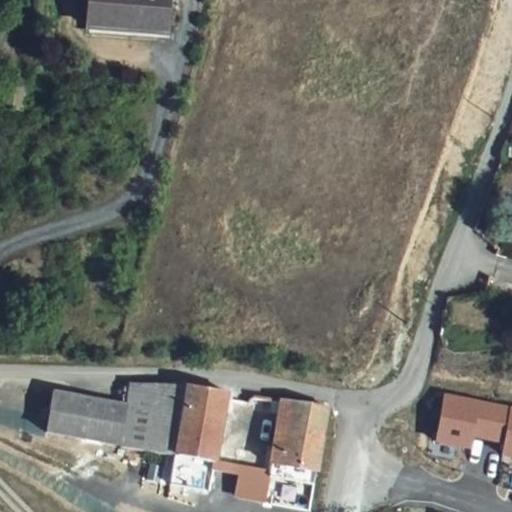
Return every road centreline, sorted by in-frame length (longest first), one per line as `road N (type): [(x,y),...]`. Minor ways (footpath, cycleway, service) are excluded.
road 1 (unclassified): [(511,56),(399,385),(366,410)]
road 2 (unclassified): [(366,410),(332,397),(125,367),(0,369)]
road 3 (residential): [(352,473),(491,511)]
